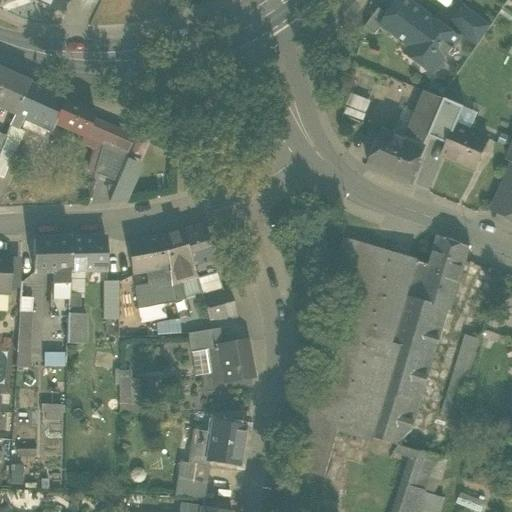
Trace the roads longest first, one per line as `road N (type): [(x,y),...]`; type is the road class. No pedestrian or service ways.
road 1 (residential): [(233,193),(277,341),(249,511)]
road 2 (secondary): [(256,13),(196,42),(140,55),(0,43)]
road 3 (residential): [(233,193),(112,225),(0,228)]
road 4 (tertiary): [(310,147),(338,177),(374,197),(511,243)]
road 5 (tertiary): [(256,13),(310,147)]
